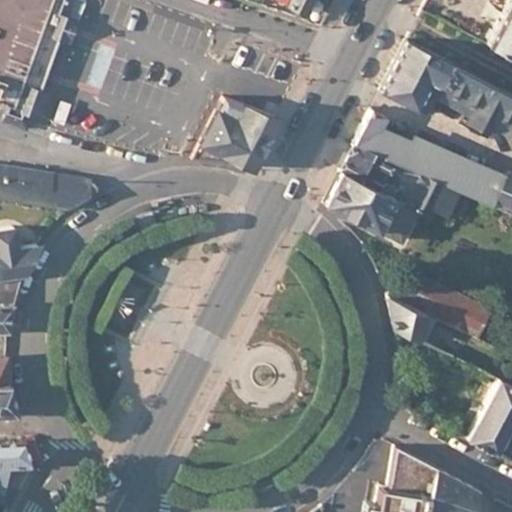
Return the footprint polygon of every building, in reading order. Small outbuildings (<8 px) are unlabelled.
[(0,0),(0,103),(7,106),(2,120),(25,128),(30,114),(39,118),(48,93),(40,89),(59,37),(69,40),(77,19),(66,15),(71,0),(0,0)] [(289,0),(288,5),(305,13),(311,0),(289,0)] [(511,0),(508,0),(486,44),(511,57),(511,0)] [(511,92),(405,37),(379,90),(426,114),(435,97),(439,90),(510,125),(511,129),(511,92)] [(439,90),(435,97),(469,114),(466,120),(489,131),(491,125),(505,132),(511,146),(511,129),(510,125),(439,90)] [(222,97),(215,110),(229,117),(236,103),(222,97)] [(215,110),(190,159),(200,158),(208,159),(216,160),(225,161),(235,164),(249,169),(262,144),(275,117),(236,103),(229,117),(215,110)] [(384,116),(370,109),(352,143),(446,182),(511,210),(511,173),(507,171),(505,174),(503,179),(457,160),(454,165),(376,130),(378,127),(384,116)] [(410,141),(378,127),(376,130),(454,165),(457,160),(503,179),(505,174),(413,135),(410,141)] [(446,182),(352,143),(345,157),(338,170),(416,208),(432,216),(446,182)] [(77,203),(86,195),(89,179),(0,164),(0,199),(68,210),(77,203)] [(338,170),(322,204),(375,229),(376,228),(401,239),(416,208),(338,170)] [(153,215),(141,219),(145,230),(157,226),(153,215)] [(23,268),(37,247),(23,249),(16,250),(14,243),(11,227),(0,229),(0,280),(19,278),(23,268)] [(399,267),(385,295),(476,339),(490,311),(399,267)] [(16,283),(19,278),(0,280),(0,304),(12,304),(14,297),(15,289),(16,283)] [(388,310),(391,327),(483,373),(496,348),(476,339),(385,295),(388,310)] [(9,313),(12,304),(0,304),(0,332),(6,333),(7,322),(9,313)] [(511,355),(496,348),(483,373),(495,380),(511,387),(511,355)] [(0,381),(8,381),(5,358),(0,358),(0,381)] [(511,387),(495,380),(465,439),(482,447),(494,453),(511,417),(511,387)] [(0,413),(14,413),(8,381),(0,381),(0,413)] [(25,454),(21,442),(0,443),(0,470),(30,470),(25,454)] [(423,511),(434,466),(392,444),(387,489),(377,488),(375,507),(366,506),(364,511),(423,511)] [(473,511),(477,488),(460,479),(434,466),(423,511),(473,511)] [(0,508),(8,511),(30,470),(0,470),(0,508)]
